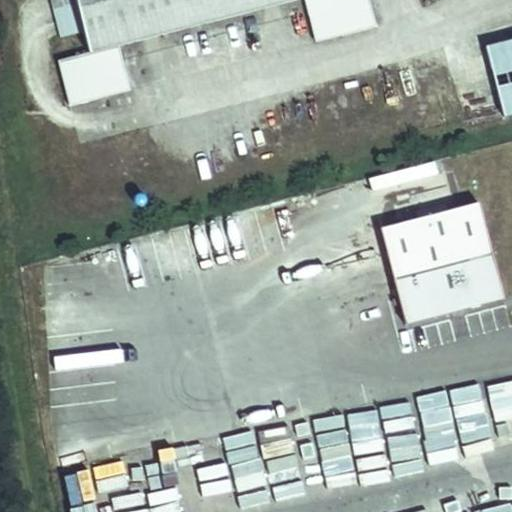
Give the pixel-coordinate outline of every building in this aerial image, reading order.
[(74,0),(49,0),(61,42),(84,35),(74,0)] [(74,0),(84,35),(90,56),(56,64),(69,111),(101,103),(99,94),(113,90),(118,79),(116,69),(126,66),(121,47),(303,0),(305,0),(310,18),(321,16),(323,26),(334,33),(345,30),(348,39),(379,31),(370,0),(74,0)] [(318,47),(348,39),(345,30),(334,33),(323,26),(321,16),(310,18),(318,47)] [(511,29),(483,38),(503,108),(511,105),(511,29)] [(99,94),(101,103),(133,94),(126,66),(116,69),(118,79),(113,90),(99,94)] [(479,195),(381,222),(407,318),(506,291),(479,195)] [(421,405),(428,434),(452,428),(444,399),(421,405)] [(228,474),(254,468),(247,439),(222,445),(228,474)] [(321,456),(328,483),(357,475),(349,448),(321,456)] [(287,463),(226,480),(235,510),(295,493),(287,463)]
